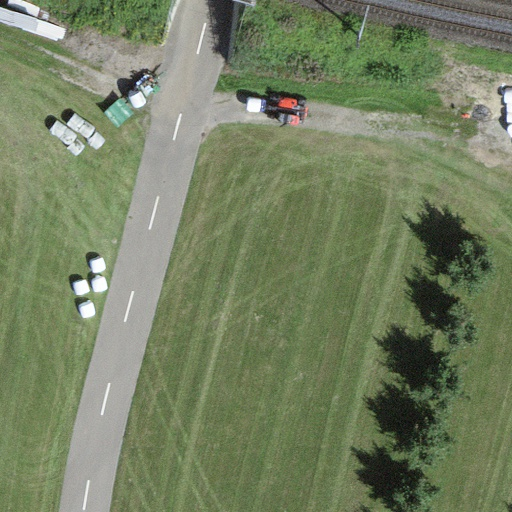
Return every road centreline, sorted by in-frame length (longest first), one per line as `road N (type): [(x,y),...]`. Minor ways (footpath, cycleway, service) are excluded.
road 1 (unclassified): [(87,511),(111,365),(211,0)]
road 2 (track): [(0,46),(181,110),(493,147)]
